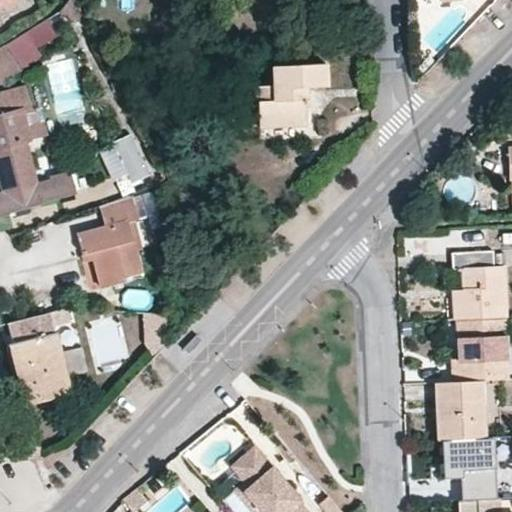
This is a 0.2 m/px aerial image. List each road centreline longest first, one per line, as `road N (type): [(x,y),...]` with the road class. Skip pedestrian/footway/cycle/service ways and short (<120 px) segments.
road 1 (residential): [(74,511),(337,233)]
road 2 (residential): [(337,233),(377,298),(390,511)]
road 3 (residential): [(394,0),(401,118),(415,149)]
road 4 (residential): [(415,149),(511,53)]
